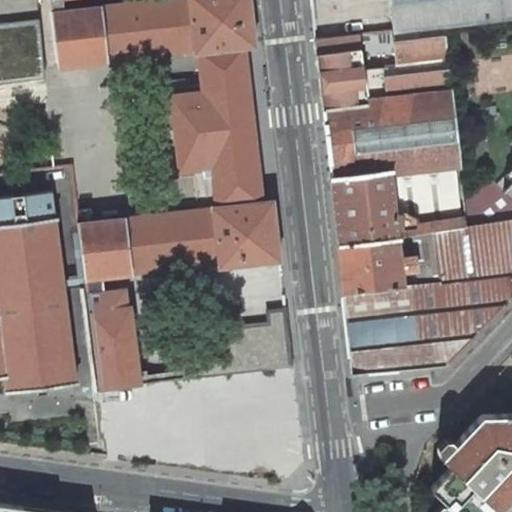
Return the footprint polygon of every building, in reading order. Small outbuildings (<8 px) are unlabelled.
[(36,0),(0,0),(0,71),(43,67),(36,0)] [(62,11),(60,0),(49,0),(51,12),(62,11)] [(77,223),(84,279),(101,277),(218,262),(218,267),(280,260),(273,199),(260,200),(243,47),(255,45),(249,0),(151,0),(62,11),(51,12),(57,66),(194,50),(194,52),(199,51),(202,76),(169,80),(179,169),(211,166),(215,205),(210,206),(211,208),(77,223)] [(511,0),(389,0),(393,31),(442,26),(511,17),(511,0)] [(394,159),(395,169),(454,161),(457,161),(442,26),(393,31),(397,65),(384,66),(388,102),(322,110),(328,166),(394,159)] [(363,69),(359,35),(313,40),(322,110),(388,102),(384,66),(363,69)] [(394,159),(328,166),(330,177),(395,169),(394,159)] [(461,226),(454,161),(395,169),(330,177),(338,244),(398,237),(413,235),(413,233),(461,226)] [(465,226),(465,227),(511,220),(511,176),(507,171),(494,185),(486,177),(462,198),(465,226)] [(0,198),(0,222),(55,215),(52,192),(0,198)] [(0,376),(4,376),(6,392),(77,383),(64,282),(55,215),(0,222),(0,376)] [(511,296),(511,220),(465,227),(465,226),(461,226),(413,233),(413,235),(416,255),(417,268),(419,283),(403,285),(343,292),(352,374),(448,365),(511,296)] [(400,256),(398,237),(338,244),(343,292),(403,285),(402,270),(417,268),(416,255),(400,256)] [(84,279),(86,294),(103,291),(101,277),(84,279)] [(103,291),(86,294),(98,389),(132,385),(136,384),(140,384),(130,305),(126,306),(124,289),(103,291)] [(266,310),(267,322),(273,369),(276,368),(292,366),(285,308),(266,310)] [(273,369),(267,322),(178,332),(182,370),(183,379),(273,369)] [(293,373),(292,366),(276,368),(277,375),(293,373)] [(162,372),(163,381),(183,379),(182,370),(162,372)] [(443,500),(451,508),(446,511),(488,511),(494,506),(499,511),(500,511),(511,500),(511,413),(480,414),(441,456),(450,465),(430,487),(443,500)] [(68,511),(0,503),(0,511),(68,511)]
